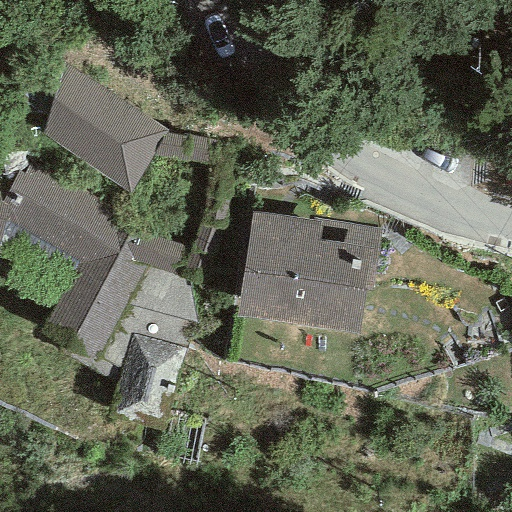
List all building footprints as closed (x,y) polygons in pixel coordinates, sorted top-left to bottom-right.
[(41,130),(128,183),(152,148),(165,130),(167,127),(62,59),(41,130)] [(235,146),(165,130),(152,148),(210,160),(203,215),(192,246),(183,270),(202,278),(224,221),(235,146)] [(11,202),(6,217),(82,259),(43,323),(97,355),(146,260),(182,274),(183,270),(192,246),(132,221),(111,208),(112,205),(31,161),(25,172),(17,169),(4,197),(11,202)] [(0,236),(6,217),(11,202),(4,197),(17,169),(0,164),(0,236)] [(360,326),(376,226),(252,206),(236,307),(360,326)] [(184,346),(133,331),(111,408),(162,422),(184,346)]
